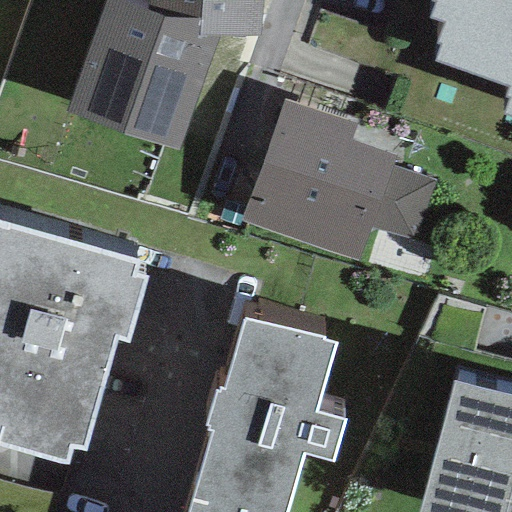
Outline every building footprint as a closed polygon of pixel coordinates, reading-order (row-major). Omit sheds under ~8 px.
[(148,0),(146,28),(257,36),(260,0),(148,0)] [(511,0),(433,0),(428,14),(447,22),(433,59),(507,87),(498,111),(511,116),(511,0)] [(357,261),(395,155),(352,139),(357,124),(282,98),(239,220),(357,261)] [(139,257),(0,217),(0,443),(67,463),(72,445),(84,448),(115,338),(127,341),(146,275),(135,272),(139,257)] [(334,341),(244,316),(223,386),(213,383),(201,423),(211,426),(185,511),(284,511),(302,451),(330,459),(342,416),(314,408),(334,341)] [(511,511),(511,387),(453,371),(414,509),(423,511),(511,511)]
